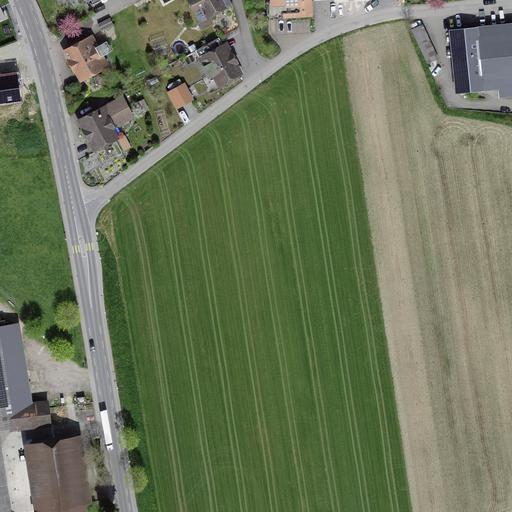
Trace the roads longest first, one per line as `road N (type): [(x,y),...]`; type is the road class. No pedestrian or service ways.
road 1 (unclassified): [(73,208),(304,44),(387,14),(511,2)]
road 2 (primary): [(125,511),(73,208)]
road 3 (primary): [(73,208),(22,0)]
